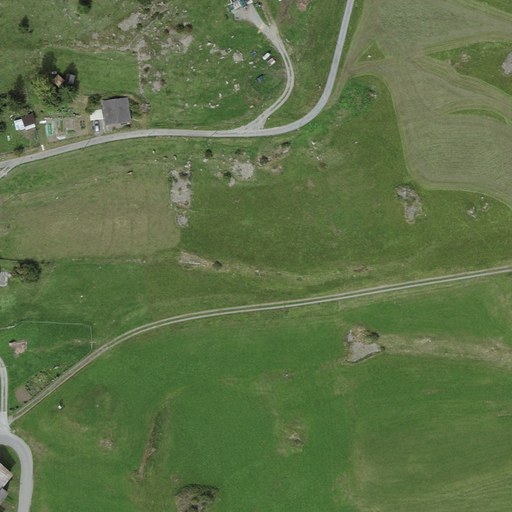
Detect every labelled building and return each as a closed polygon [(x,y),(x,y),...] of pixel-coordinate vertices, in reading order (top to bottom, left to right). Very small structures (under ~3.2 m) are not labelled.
[(58,74),(52,82),(60,88),(66,81),(58,74)] [(68,74),(66,82),(74,85),(77,76),(68,74)] [(127,98),(103,101),(106,125),(130,121),(127,98)] [(33,113),(21,117),(24,127),(36,123),(33,113)] [(13,475),(0,463),(0,491),(3,488),(13,475)] [(0,491),(0,505),(10,493),(3,488),(0,491)]
